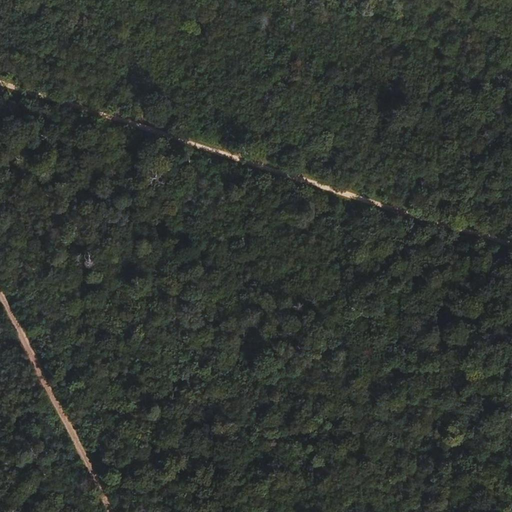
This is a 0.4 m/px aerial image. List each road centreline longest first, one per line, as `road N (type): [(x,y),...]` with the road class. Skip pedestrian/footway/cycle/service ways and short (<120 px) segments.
road 1 (track): [(511,239),(0,81)]
road 2 (track): [(0,297),(110,511)]
